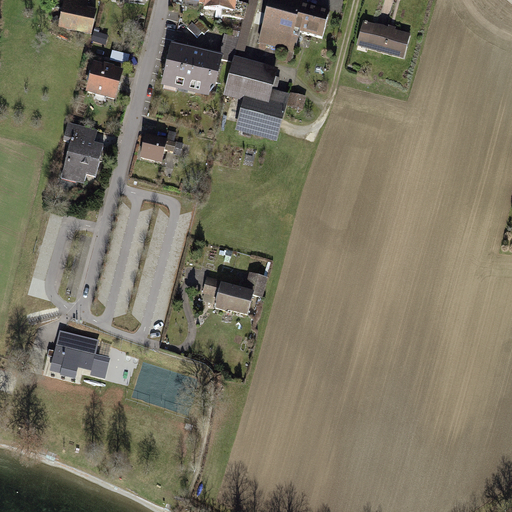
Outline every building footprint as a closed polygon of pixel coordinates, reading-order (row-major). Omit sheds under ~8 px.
[(89,3),(71,0),(64,0),(57,31),(92,37),(98,11),(88,9),(89,3)] [(238,0),(205,0),(205,5),(204,10),(237,14),(238,0)] [(252,0),(238,50),(247,53),(261,0),(252,0)] [(332,11),(290,0),(270,0),(256,51),(293,60),(299,36),(325,42),(332,11)] [(413,34),(364,22),(358,47),(405,59),(413,34)] [(220,56),(173,44),(162,87),(210,99),(220,56)] [(280,70),(235,58),(224,98),(243,103),(244,99),(270,106),(274,93),(280,70)] [(124,69),(95,62),(88,92),(116,99),(124,69)] [(244,99),(243,103),(235,132),(277,143),(290,98),(274,93),(270,106),(244,99)] [(292,108),(306,111),(309,97),(295,94),(292,108)] [(97,134),(67,126),(62,145),(70,147),(61,181),(93,189),(104,147),(94,144),(97,134)] [(183,156),(185,144),(177,143),(178,133),(171,132),(168,154),(183,156)] [(168,140),(145,135),(141,160),(163,165),(168,140)] [(248,274),(244,291),(254,293),(253,296),(264,298),(268,278),(248,274)] [(203,298),(218,301),(221,286),(223,280),(208,277),(203,298)] [(244,291),(221,286),(218,301),(215,313),(248,320),(253,296),(254,293),(244,291)] [(99,342),(61,333),(52,368),(106,381),(114,346),(99,342)]
